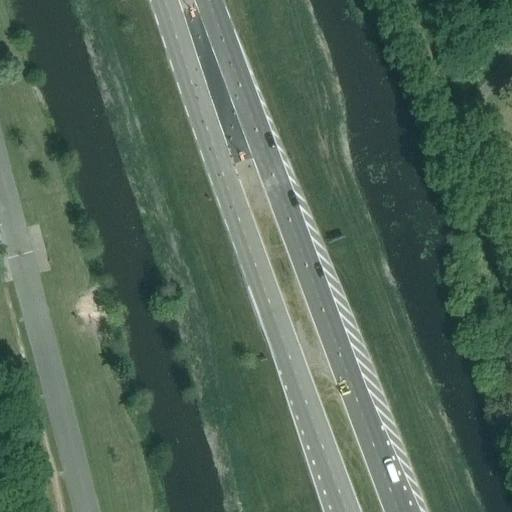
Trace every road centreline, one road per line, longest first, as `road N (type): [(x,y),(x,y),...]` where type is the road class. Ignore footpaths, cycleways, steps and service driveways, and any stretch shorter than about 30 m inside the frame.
road 1 (primary): [(397,511),(208,0)]
road 2 (primary): [(164,0),(346,511)]
